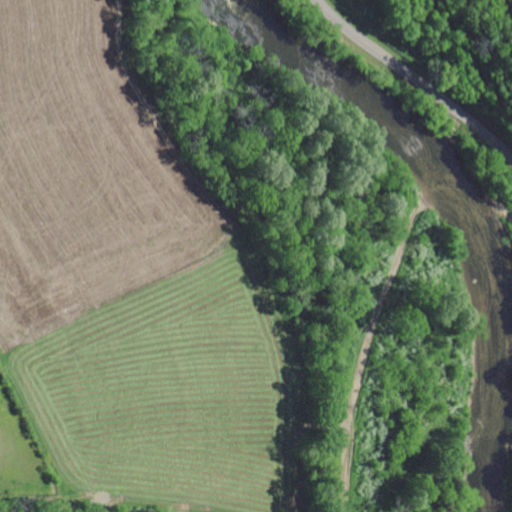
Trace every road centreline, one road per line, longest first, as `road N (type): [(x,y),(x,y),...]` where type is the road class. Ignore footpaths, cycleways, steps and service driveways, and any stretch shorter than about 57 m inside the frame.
road 1 (residential): [(344,511),(345,436),(384,295),(418,213)]
road 2 (residential): [(511,157),(320,0)]
